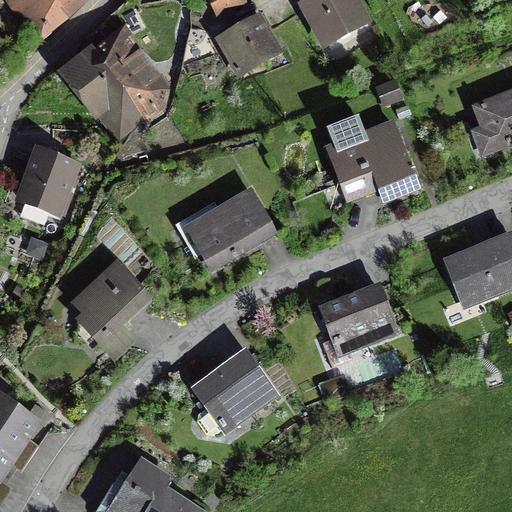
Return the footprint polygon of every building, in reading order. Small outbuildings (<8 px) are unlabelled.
[(40,39),(68,18),(56,0),(9,0),(22,22),(27,18),(40,39)] [(56,0),(68,18),(86,0),(56,0)] [(241,0),(209,0),(218,17),(244,4),(241,0)] [(346,0),(315,0),(304,6),(323,42),(359,23),(346,0)] [(257,17),(222,35),(239,70),(275,52),(257,17)] [(119,32),(94,50),(146,117),(171,98),(119,32)] [(146,117),(94,50),(65,73),(117,139),(146,117)] [(511,94),(473,108),(488,150),(511,141),(511,94)] [(394,129),(336,150),(353,197),(411,176),(394,129)] [(75,166),(37,152),(19,200),(57,214),(75,166)] [(250,193),(189,227),(212,269),(274,235),(250,193)] [(511,235),(511,236),(445,261),(463,307),(511,288),(511,235)] [(118,264),(77,302),(87,313),(71,327),(92,350),(98,344),(111,358),(131,340),(117,325),(148,297),(118,264)] [(381,288),(323,309),(334,340),(322,344),(330,367),(353,359),(349,349),(397,332),(381,288)] [(245,353),(194,386),(209,409),(196,417),(211,440),(275,398),(245,353)] [(343,377),(321,386),(327,402),(350,394),(343,377)] [(0,396),(0,477),(9,464),(18,469),(34,445),(26,439),(38,422),(0,396)] [(168,480),(141,461),(130,477),(122,472),(100,506),(110,511),(198,511),(163,488),(168,480)]
